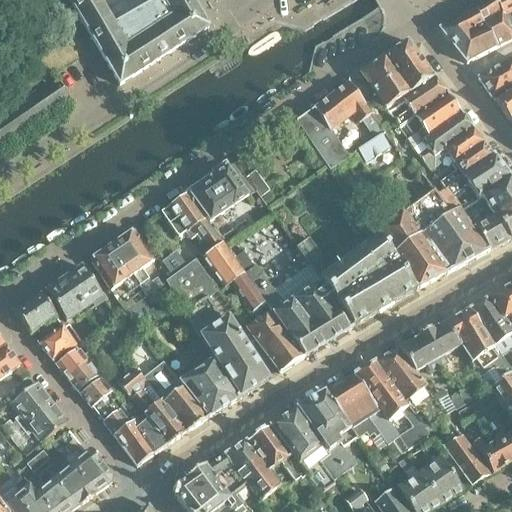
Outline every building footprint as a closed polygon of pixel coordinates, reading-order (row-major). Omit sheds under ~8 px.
[(91,40),(117,85),(206,27),(190,0),(67,0),(72,8),(91,40)] [(511,0),(496,0),(439,31),(466,65),(511,40),(511,0)] [(415,91),(434,79),(422,63),(407,42),(382,59),(410,94),(384,111),(386,113),(404,102),(417,94),(415,91)] [(359,75),(384,111),(410,94),(382,59),(359,75)] [(511,91),(511,59),(477,79),(493,101),(511,91)] [(409,111),(393,122),(398,130),(406,124),(412,120),(445,95),(436,83),(434,79),(415,91),(417,94),(404,102),(409,111)] [(56,82),(0,119),(0,141),(67,97),(56,82)] [(362,122),(374,139),(384,133),(371,115),(351,88),(349,84),(313,109),(330,133),(353,117),(358,125),(362,122)] [(510,124),(511,122),(511,91),(493,101),(510,124)] [(414,136),(406,124),(398,130),(413,149),(422,143),(424,142),(460,114),(445,95),(412,120),(420,131),(414,136)] [(330,133),(313,109),(295,123),(330,171),(348,157),(330,133)] [(428,149),(425,151),(418,156),(424,164),(472,131),(460,114),(424,142),(428,149)] [(430,172),(441,163),(439,160),(446,155),(452,164),(451,165),(451,166),(482,145),(472,131),(424,164),(430,172)] [(381,135),(358,151),(367,165),(390,149),(381,135)] [(482,145),(451,166),(454,172),(438,183),(443,190),(491,158),(482,145)] [(453,217),(457,214),(456,213),(462,210),(453,197),(468,186),(477,201),(481,199),(508,179),(492,158),(491,158),(443,190),(444,191),(438,195),(453,217)] [(211,182),(189,196),(208,222),(252,189),(244,179),(233,164),(225,169),(226,169),(210,180),(211,182)] [(251,173),(244,179),(252,189),(259,198),(266,193),(251,173)] [(490,214),(511,201),(511,185),(508,179),(481,199),(487,209),(490,214)] [(435,197),(433,195),(410,210),(408,208),(403,212),(448,275),(467,265),(488,253),(471,229),(466,221),(463,222),(457,214),(453,217),(438,195),(435,197)] [(222,245),(216,237),(186,196),(161,212),(178,238),(185,233),(190,241),(196,237),(209,254),(222,245)] [(511,201),(490,214),(504,233),(508,239),(509,241),(511,239),(511,201)] [(294,248),(306,266),(317,280),(351,329),(414,292),(374,234),(354,206),(340,216),(355,236),(356,235),(357,235),(359,234),(361,234),(363,235),(365,236),(366,237),(370,242),(323,276),(318,271),(318,269),(317,267),(317,266),(318,265),(318,263),(319,262),(319,261),(321,260),(306,239),(294,248)] [(487,209),(466,221),(471,229),(488,253),(508,242),(509,241),(508,239),(504,233),(490,214),(487,209)] [(403,212),(399,215),(374,234),(414,292),(416,291),(448,275),(403,212)] [(139,287),(147,297),(161,287),(156,280),(150,284),(148,281),(141,272),(154,263),(134,232),(111,247),(138,287),(139,287)] [(245,277),(244,275),(222,245),(209,254),(200,261),(203,264),(204,263),(219,285),(218,286),(222,291),(231,286),(245,277)] [(142,302),(147,297),(139,287),(138,287),(111,247),(90,263),(110,293),(122,284),(129,294),(137,288),(139,291),(135,294),(140,303),(142,302)] [(244,275),(254,268),(243,253),(233,260),(244,275)] [(195,262),(192,265),(165,284),(195,338),(199,336),(200,337),(197,339),(239,400),(267,382),(227,320),(222,323),(209,300),(217,293),(195,262)] [(317,280),(306,266),(273,291),(255,267),(254,268),(244,275),(245,277),(265,304),(270,313),(303,359),(351,329),(317,280)] [(94,309),(104,302),(81,269),(63,281),(85,313),(93,308),(94,309)] [(251,313),(265,304),(245,277),(231,286),(251,313)] [(85,313),(63,281),(45,292),(65,322),(75,315),(77,318),(85,313)] [(504,320),(506,319),(505,316),(511,311),(511,286),(489,299),(504,320)] [(55,318),(42,299),(40,296),(13,314),(30,334),(55,318)] [(488,299),(467,311),(504,363),(511,357),(511,330),(504,320),(489,299),(488,299)] [(142,302),(140,303),(123,315),(134,330),(152,317),(142,302)] [(511,425),(511,374),(504,363),(467,311),(442,325),(460,349),(470,364),(473,367),(472,368),(511,425)] [(303,359),(270,313),(245,329),(278,375),(303,359)] [(112,315),(94,327),(99,334),(116,321),(113,316),(112,315)] [(430,376),(448,365),(444,358),(460,349),(442,325),(399,350),(416,374),(426,368),(430,376)] [(62,327),(41,342),(38,344),(52,362),(75,346),(62,327)] [(82,346),(99,334),(94,327),(77,338),(82,346)] [(179,383),(177,385),(205,423),(239,400),(199,341),(185,350),(199,370),(179,383)] [(0,381),(17,369),(0,344),(0,381)] [(66,380),(90,363),(85,357),(79,349),(77,350),(55,366),(66,380)] [(445,417),(438,407),(425,389),(426,388),(416,374),(399,350),(374,365),(406,410),(409,416),(410,416),(416,411),(428,428),(445,417)] [(80,396),(102,379),(98,373),(99,372),(92,364),(91,365),(90,363),(66,380),(80,396)] [(141,380),(147,387),(185,436),(205,423),(177,385),(179,383),(163,363),(141,380)] [(391,421),(406,410),(374,365),(353,377),(406,452),(427,439),(428,435),(431,432),(428,428),(416,411),(410,416),(416,425),(414,427),(400,436),(391,421)] [(147,387),(141,380),(134,370),(116,384),(128,400),(147,387)] [(12,378),(24,394),(31,388),(20,373),(12,378)] [(406,452),(353,377),(323,396),(356,441),(365,435),(368,439),(372,436),(375,440),(370,443),(377,453),(386,447),(395,460),(406,452)] [(102,379),(80,396),(93,412),(112,399),(114,401),(117,398),(102,379)] [(9,439),(51,404),(36,385),(31,388),(24,394),(4,410),(11,420),(1,429),(9,439)] [(167,448),(185,436),(147,387),(128,400),(129,401),(138,412),(140,411),(142,414),(167,448)] [(448,400),(438,407),(445,417),(446,416),(447,418),(479,399),(471,387),(448,400)] [(342,451),(356,441),(323,396),(296,412),(328,458),(319,465),(323,471),(332,484),(356,467),(347,454),(345,454),(342,451)] [(123,451),(138,441),(128,424),(129,424),(126,420),(128,419),(126,417),(114,401),(112,399),(93,412),(109,432),(123,451)] [(129,401),(121,407),(127,416),(126,417),(128,419),(126,420),(129,424),(128,424),(138,441),(123,451),(136,468),(167,448),(142,414),(140,411),(138,412),(129,401)] [(479,402),(457,415),(462,425),(485,412),(479,402)] [(51,404),(9,439),(17,449),(25,443),(23,440),(26,437),(27,438),(31,435),(40,446),(67,424),(51,404)] [(269,428),(305,477),(305,476),(319,496),(334,486),(332,484),(323,471),(319,465),(328,458),(296,412),(269,428)] [(269,474),(281,466),(288,477),(289,476),(294,483),(299,479),(300,480),(305,477),(269,428),(269,429),(246,444),(246,443),(245,443),(269,474)] [(486,451),(482,444),(479,440),(470,445),(478,455),(480,454),(492,475),(511,464),(511,436),(505,441),(501,434),(493,439),(497,445),(486,451)] [(487,476),(474,457),(461,438),(443,448),(471,488),(488,478),(487,476)] [(60,439),(51,447),(68,468),(70,467),(95,497),(111,486),(111,484),(111,478),(89,451),(77,461),(60,439)] [(253,496),(258,503),(279,488),(269,474),(245,443),(224,457),(253,496)] [(418,475),(440,506),(463,492),(440,460),(443,459),(432,444),(421,451),(431,465),(418,475)] [(34,460),(40,468),(48,461),(42,454),(34,460)] [(252,497),(253,496),(224,457),(205,469),(204,469),(185,482),(186,483),(176,490),(175,489),(173,499),(175,499),(185,511),(235,511),(242,507),(240,505),(252,497)] [(34,460),(26,466),(33,474),(40,468),(34,460)] [(430,511),(440,506),(418,475),(406,460),(397,466),(409,481),(396,491),(410,511),(430,511)] [(52,466),(44,472),(76,511),(95,497),(70,467),(68,468),(60,475),(52,466)] [(44,488),(34,496),(47,511),(73,511),(76,511),(44,472),(36,479),(44,488)] [(47,511),(34,496),(22,482),(0,498),(0,500),(9,511),(47,511)] [(352,511),(361,506),(367,503),(358,491),(343,502),(350,511),(352,511)] [(407,511),(393,492),(373,504),(378,511),(407,511)] [(0,511),(9,511),(0,500),(0,511)]
